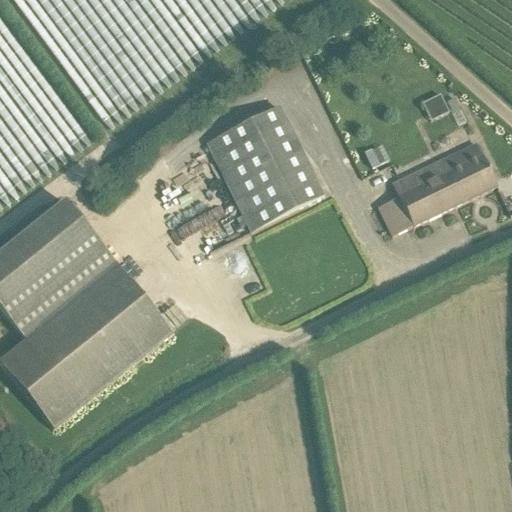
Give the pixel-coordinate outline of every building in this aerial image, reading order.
[(444,105),(440,97),(422,105),(426,114),(444,105)] [(207,146),(210,151),(203,154),(209,166),(215,163),(251,235),(323,200),(279,110),(207,146)] [(413,230),(497,189),(482,159),(476,146),(392,187),(398,200),(378,210),(392,239),(412,230),(413,230)] [(0,257),(0,313),(24,344),(117,268),(66,205),(0,257)] [(172,336),(117,268),(24,344),(0,362),(0,367),(53,433),(172,336)] [(3,327),(0,329),(0,358),(17,343),(3,327)]
